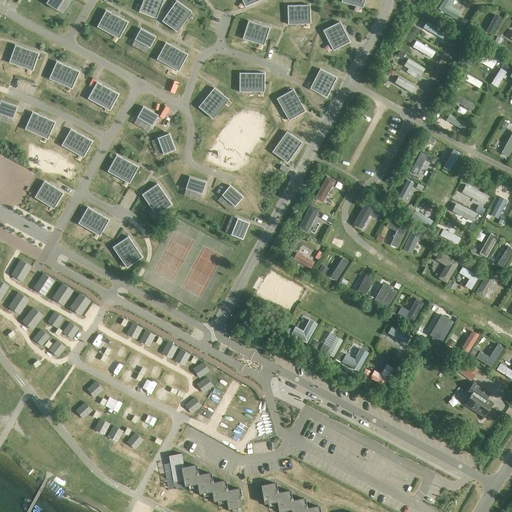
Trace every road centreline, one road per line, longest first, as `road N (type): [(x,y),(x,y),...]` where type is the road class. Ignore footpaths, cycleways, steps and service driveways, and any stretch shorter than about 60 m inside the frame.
road 1 (unclassified): [(242,368),(263,376),(279,432),(427,511)]
road 2 (track): [(379,249),(348,226),(346,214),(406,118),(348,81)]
road 3 (track): [(446,41),(406,118),(511,172)]
